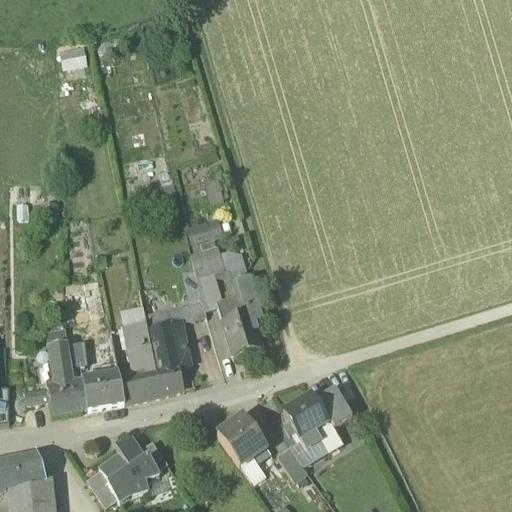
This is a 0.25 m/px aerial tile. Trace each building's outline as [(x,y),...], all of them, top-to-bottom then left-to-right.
[(185,237),(190,252),(222,242),(217,227),(185,237)] [(216,253),(191,261),(194,276),(196,285),(214,280),(223,277),(216,253)] [(245,274),(230,279),(233,290),(248,285),(245,274)] [(190,310),(201,307),(196,285),(194,276),(182,279),(190,310)] [(214,280),(196,285),(201,307),(204,317),(217,313),(222,311),(214,280)] [(242,322),(234,325),(229,309),(222,311),(217,313),(232,362),(260,354),(253,329),(261,327),(248,285),(233,290),(242,322)] [(190,312),(146,321),(149,334),(182,327),(182,328),(206,323),(204,317),(201,307),(190,310),(190,312)] [(149,334),(147,335),(162,401),(184,395),(178,373),(191,370),(182,328),(182,327),(149,334)] [(146,328),(123,332),(133,382),(125,384),(131,408),(162,401),(147,335),(146,328)] [(61,349),(49,351),(54,386),(55,391),(72,384),(66,348),(61,349)] [(118,377),(82,383),(82,388),(77,389),(82,416),(124,409),(118,377)] [(55,391),(48,394),(50,407),(52,420),(82,416),(77,389),(73,390),(72,384),(55,391)] [(54,386),(47,387),(48,394),(55,391),(54,386)] [(0,429),(9,429),(9,392),(0,393),(0,429)] [(29,411),(50,407),(48,394),(26,398),(29,411)] [(334,395),(313,407),(327,431),(330,435),(333,433),(351,423),(334,395)] [(310,401),(282,418),(289,430),(294,438),(300,447),(315,438),(327,431),(313,407),(310,401)] [(243,421),(217,440),(239,472),(253,462),(266,453),(243,421)] [(289,430),(284,433),(289,441),(294,438),(289,430)] [(330,435),(327,431),(315,438),(320,447),(327,459),(343,449),(333,433),(330,435)] [(315,438),(300,447),(305,456),(320,447),(315,438)] [(131,444),(115,455),(118,460),(98,474),(100,477),(109,490),(107,492),(117,506),(119,509),(129,502),(148,495),(144,486),(159,480),(156,477),(147,463),(145,465),(139,456),(131,444)] [(167,470),(152,448),(139,456),(145,465),(147,463),(156,477),(167,470)] [(289,454),(276,463),(294,489),(307,480),(289,454)] [(37,460),(0,467),(0,495),(10,494),(30,490),(46,486),(37,460)] [(253,462),(239,472),(255,494),(268,484),(253,462)] [(109,490),(100,477),(85,487),(102,511),(108,511),(117,506),(107,492),(109,490)] [(54,511),(52,485),(46,486),(30,490),(32,511),(54,511)] [(32,511),(30,490),(10,494),(13,511),(32,511)]
